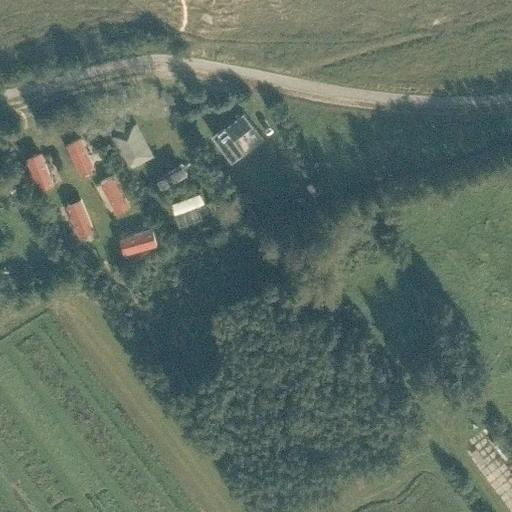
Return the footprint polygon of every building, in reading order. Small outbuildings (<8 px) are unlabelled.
[(243,109),(225,124),(224,123),(212,132),(232,158),(244,149),(234,136),(253,122),(243,109)] [(66,140),(82,172),(98,164),(83,132),(66,140)] [(40,187),(57,180),(43,148),(26,155),(40,187)] [(163,183),(189,170),(184,160),(158,173),(163,183)] [(102,178),(117,210),(132,203),(117,171),(102,178)] [(314,179),(307,184),(314,194),(321,190),(314,179)] [(155,191),(151,184),(147,186),(151,193),(155,191)] [(172,197),(175,209),(207,202),(204,189),(172,197)] [(81,234),(97,227),(83,195),(67,202),(81,234)] [(242,211),(238,199),(230,202),(235,214),(242,211)] [(126,252),(160,241),(154,224),(121,235),(126,252)]
